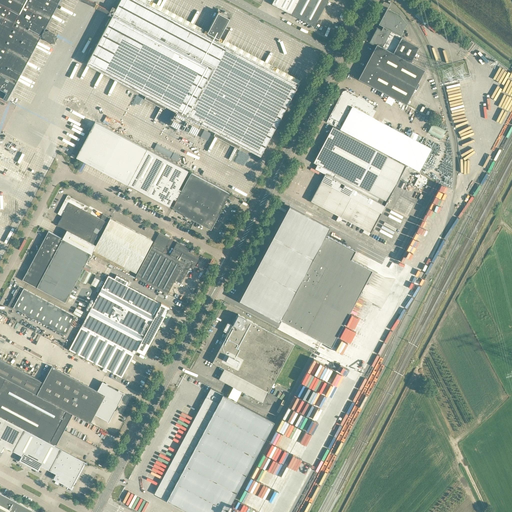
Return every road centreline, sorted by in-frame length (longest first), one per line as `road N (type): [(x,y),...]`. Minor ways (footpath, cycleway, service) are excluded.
road 1 (unclassified): [(0,283),(53,182),(65,175),(230,260)]
road 2 (tertiary): [(97,511),(230,260)]
road 3 (tertiary): [(230,260),(338,55)]
road 4 (unknown): [(266,319),(318,223),(414,268)]
road 5 (track): [(487,511),(419,373)]
